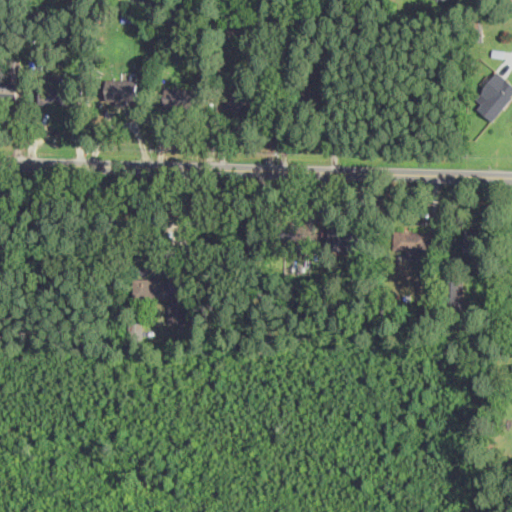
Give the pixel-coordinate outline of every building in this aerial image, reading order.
[(227,24),(227,38),(250,38),(250,24),(227,24)] [(476,97),(482,102),(478,108),(493,120),(511,95),(511,81),(498,70),(476,97)] [(107,99),(118,99),(118,102),(128,103),(128,99),(139,99),(140,78),(107,77),(107,99)] [(0,99),(16,100),(17,81),(0,80),(0,99)] [(77,105),(78,85),(40,84),(40,104),(77,105)] [(202,88),(163,87),(163,106),(201,107),(202,88)] [(228,107),(260,108),(260,89),(228,89),(228,107)] [(327,249),(365,250),(366,227),(328,226),(327,249)] [(486,229),(465,229),(464,256),(485,257),(486,229)] [(428,257),(429,231),(394,230),(393,249),(407,250),(406,257),(428,257)] [(171,278),(134,277),(133,295),(165,296),(165,292),(171,292),(171,278)] [(188,321),(188,294),(170,294),(169,321),(188,321)] [(143,337),(142,319),(128,320),(129,338),(143,337)]
